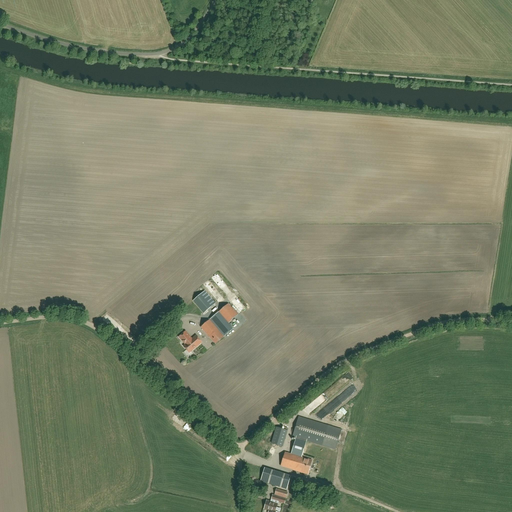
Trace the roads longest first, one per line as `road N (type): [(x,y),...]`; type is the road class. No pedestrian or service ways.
road 1 (track): [(511,123),(96,92),(0,66)]
road 2 (unclassified): [(243,511),(238,448),(94,328),(64,317),(0,324)]
road 3 (track): [(511,323),(438,325),(341,362),(238,448)]
road 4 (unclassified): [(157,54),(81,48),(0,25)]
